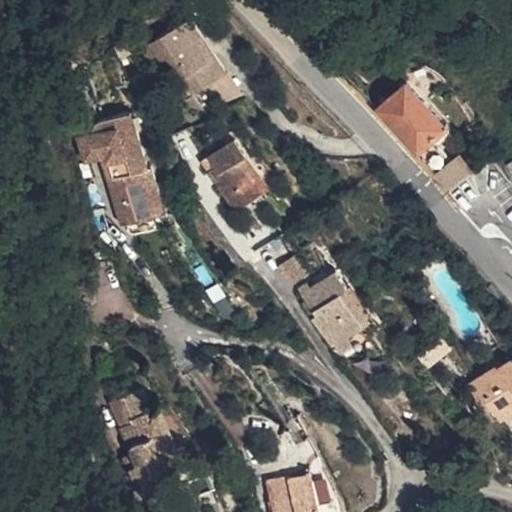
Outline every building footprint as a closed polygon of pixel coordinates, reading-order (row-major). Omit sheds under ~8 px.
[(215,71),(178,20),(146,42),(160,61),(184,93),(215,71)] [(160,61),(146,42),(139,47),(154,65),(160,61)] [(413,75),(386,98),(425,142),(451,118),(413,75)] [(83,154),(97,149),(118,214),(151,202),(135,158),(142,155),(123,105),(86,116),(90,127),(75,132),(83,154)] [(213,182),(237,212),(266,189),(243,160),(252,153),(235,131),(207,153),(224,174),(213,182)] [(452,187),(480,166),(467,148),(439,169),(452,187)] [(340,343),(365,323),(360,317),(371,309),(341,269),(328,280),(321,270),(302,284),(318,305),(312,310),(340,343)] [(365,323),(340,343),(351,357),(376,338),(365,323)] [(511,399),(511,369),(500,356),(463,386),(483,411),(493,403),(499,411),(511,399)] [(139,405),(169,447),(176,443),(184,437),(155,395),(139,405)] [(511,399),(499,411),(510,425),(511,422),(511,399)] [(139,466),(133,471),(151,496),(171,483),(164,473),(187,458),(176,443),(169,447),(139,405),(118,419),(125,428),(116,434),(139,466)] [(311,450),(261,463),(271,503),(272,511),(315,511),(327,508),(311,450)] [(181,497),(171,483),(151,496),(160,510),(181,497)] [(272,511),(271,503),(252,508),(253,511),(272,511)]
